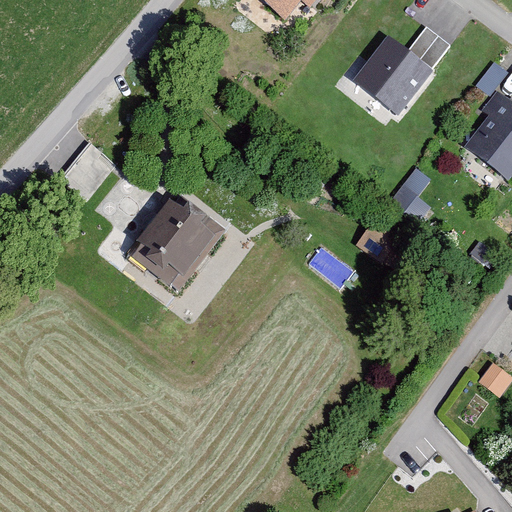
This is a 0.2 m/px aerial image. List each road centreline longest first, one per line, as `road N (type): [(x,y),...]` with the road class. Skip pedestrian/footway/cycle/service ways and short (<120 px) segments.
road 1 (unclassified): [(166,0),(0,192)]
road 2 (residential): [(388,445),(511,272)]
